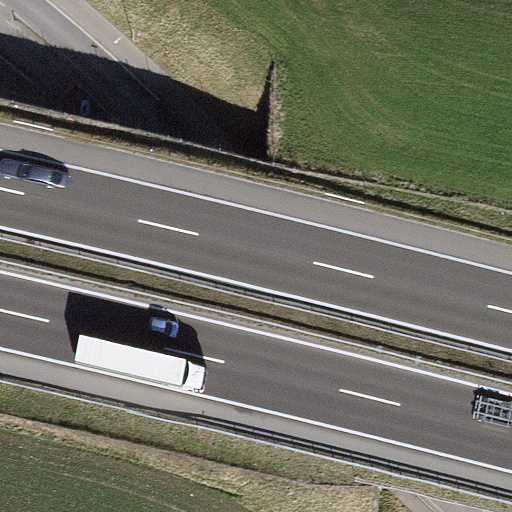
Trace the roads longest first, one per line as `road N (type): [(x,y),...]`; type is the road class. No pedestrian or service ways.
road 1 (secondary): [(0,10),(134,123),(488,511)]
road 2 (motorway): [(511,310),(0,187)]
road 3 (motorway): [(0,312),(511,433)]
